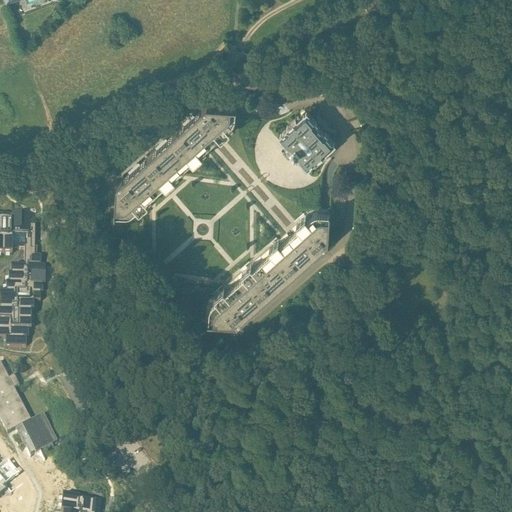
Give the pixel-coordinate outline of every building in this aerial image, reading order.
[(372,0),(362,0),(367,8),(374,5),(372,0)] [(208,103),(163,142),(186,169),(195,161),(197,164),(206,155),(204,153),(222,137),(224,140),(233,132),(231,129),(236,125),(240,116),(240,112),(240,105),(208,103)] [(325,151),(333,143),(335,142),(307,110),(297,119),(297,118),(281,132),(279,133),(288,143),(288,144),(294,151),(298,156),(299,155),(308,166),(309,164),(309,165),(315,159),(316,160),(326,152),(325,151)] [(163,142),(117,182),(116,208),(115,208),(114,214),(117,215),(119,215),(121,215),(123,215),(126,215),(129,214),(130,214),(132,214),(133,213),(135,213),(136,212),(137,212),(138,211),(139,210),(140,208),(142,211),(152,203),(150,200),(167,185),(168,186),(170,187),(179,179),(178,178),(177,177),(186,169),(163,142)] [(269,247),(260,254),(284,281),(329,242),(331,209),(325,208),(321,208),(314,209),(306,215),(304,212),(294,220),(296,223),(281,236),(279,239),(276,236),(267,244),(269,247)] [(0,254),(12,254),(12,249),(24,250),(24,267),(10,267),(10,276),(8,276),(8,285),(6,285),(5,293),(0,293),(0,338),(5,339),(5,348),(26,348),(26,339),(28,339),(28,330),(30,331),(31,313),(33,313),(33,304),(40,304),(40,295),(42,295),(42,286),(45,286),(45,268),(40,268),(40,259),(34,259),(35,239),(40,239),(41,228),(30,228),(30,218),(21,218),(21,216),(11,216),(11,218),(0,217),(0,254)] [(212,320),(212,319),(238,321),(284,281),(260,254),(252,262),(251,261),(249,260),(240,268),(242,270),(224,286),(222,283),(213,291),(215,294),(214,295),(213,296),(212,297),(211,297),(210,298),(210,300),(209,301),(208,303),(208,304),(207,307),(207,310),(206,312),(206,314),(206,317),(206,319),(206,320),(212,320)] [(0,484),(2,482),(5,486),(20,474),(8,459),(0,465),(0,484)] [(62,496),(60,511),(99,511),(100,502),(79,500),(79,498),(62,496)]
